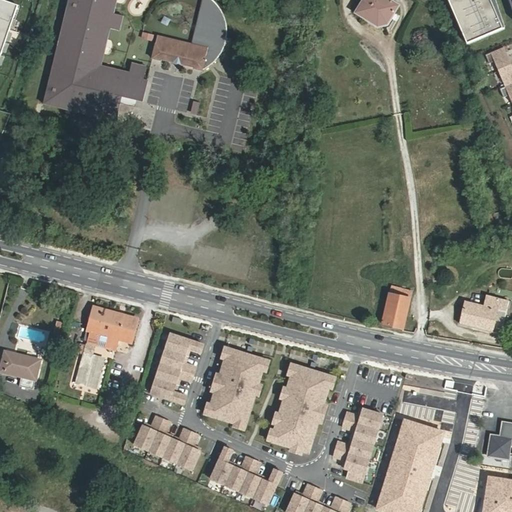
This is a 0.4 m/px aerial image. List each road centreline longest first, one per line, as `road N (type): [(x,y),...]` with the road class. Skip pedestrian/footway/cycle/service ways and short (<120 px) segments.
road 1 (primary): [(360,333),(0,242)]
road 2 (residential): [(222,317),(195,400),(197,420),(298,464),(323,452),(356,352)]
road 3 (primary): [(0,261),(222,317)]
road 4 (primary): [(356,352),(511,378)]
road 5 (primary): [(511,362),(360,333)]
road 6 (primary): [(222,317),(356,352)]
